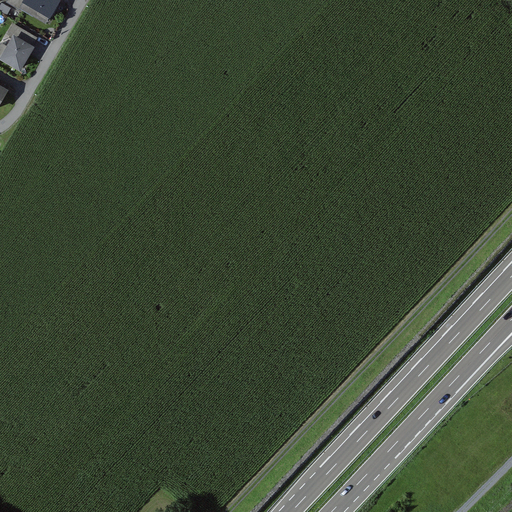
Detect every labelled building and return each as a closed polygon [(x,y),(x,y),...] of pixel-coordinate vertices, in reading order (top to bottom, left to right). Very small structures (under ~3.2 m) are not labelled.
[(25,0),(6,0),(5,2),(20,10),(21,8),(25,0)] [(60,0),(25,0),(21,8),(47,23),(60,0)] [(15,35),(30,44),(35,36),(13,23),(7,35),(13,38),(15,35)] [(30,44),(15,35),(13,38),(1,60),(21,71),(35,47),(30,44)] [(0,109),(2,110),(15,89),(0,80),(0,109)]
